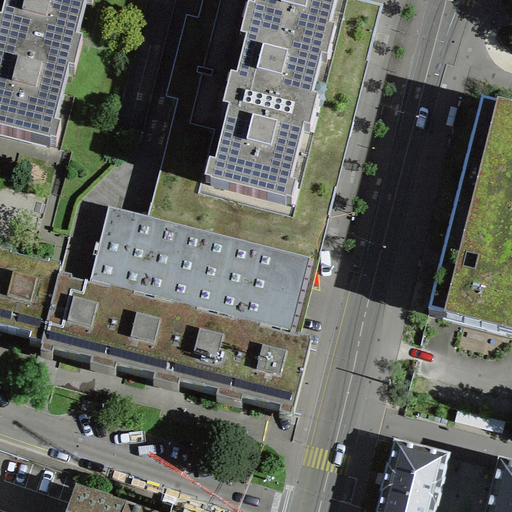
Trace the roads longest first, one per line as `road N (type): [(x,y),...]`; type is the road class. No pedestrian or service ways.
road 1 (tertiary): [(319,511),(447,0)]
road 2 (residential): [(0,416),(277,511)]
